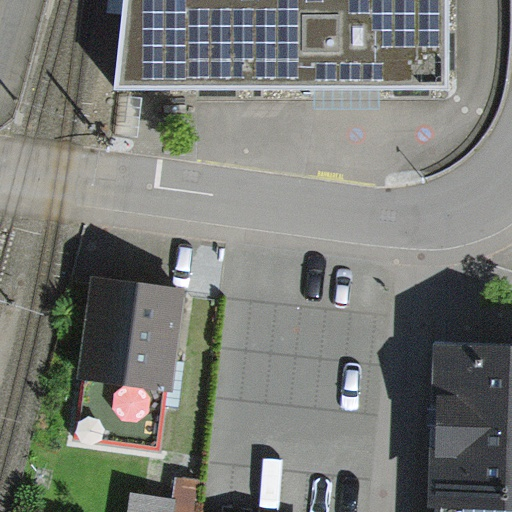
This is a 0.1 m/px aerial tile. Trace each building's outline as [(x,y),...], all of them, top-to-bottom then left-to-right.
[(127,0),(117,92),(449,91),(448,0),(127,0)] [(172,392),(186,290),(91,276),(70,439),(158,450),(165,392),(172,392)] [(511,511),(511,345),(435,344),(429,506),(441,507),(440,511),(511,511)] [(172,511),(194,511),(198,481),(177,478),(174,499),(172,511)] [(127,511),(172,511),(174,499),(131,493),(127,511)]
